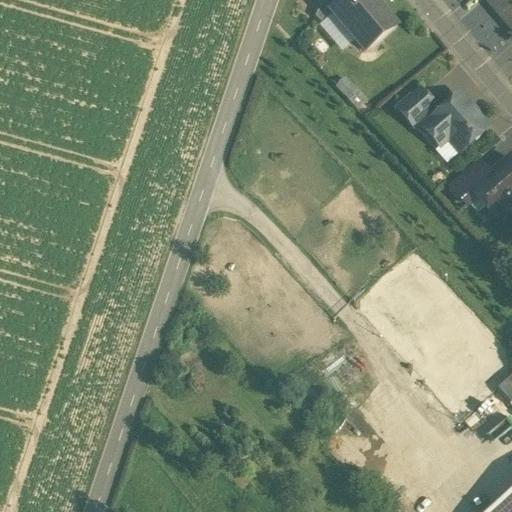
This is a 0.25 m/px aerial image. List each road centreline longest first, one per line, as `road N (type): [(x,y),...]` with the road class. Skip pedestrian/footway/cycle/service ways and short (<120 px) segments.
road 1 (tertiary): [(267,0),(91,511)]
road 2 (track): [(202,180),(255,211),(507,481)]
road 3 (residential): [(511,103),(424,0)]
